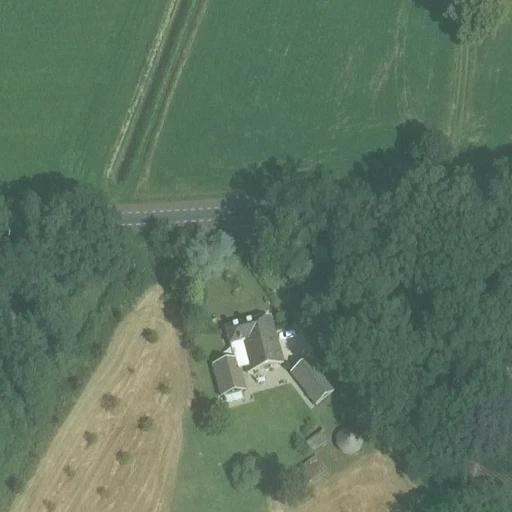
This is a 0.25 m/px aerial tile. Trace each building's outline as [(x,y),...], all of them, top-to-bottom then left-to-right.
[(240,345),(247,372),(282,364),(271,318),(224,330),(229,347),(240,345)] [(298,358),(286,367),(307,397),(320,388),(298,358)] [(212,366),(220,397),(245,391),(237,360),(212,366)] [(362,436),(360,433),(357,430),(353,428),(349,428),(345,428),(341,430),(338,433),(336,436),(335,440),(335,444),(336,448),(338,452),(341,454),(345,456),(349,457),(353,456),(357,454),(360,452),(362,448),(363,444),(363,440),(362,436)] [(305,444),(313,454),(331,440),(324,431),(305,444)] [(280,483),(289,496),(306,484),(311,483),(326,471),(315,455),(299,468),(300,469),(280,483)]
